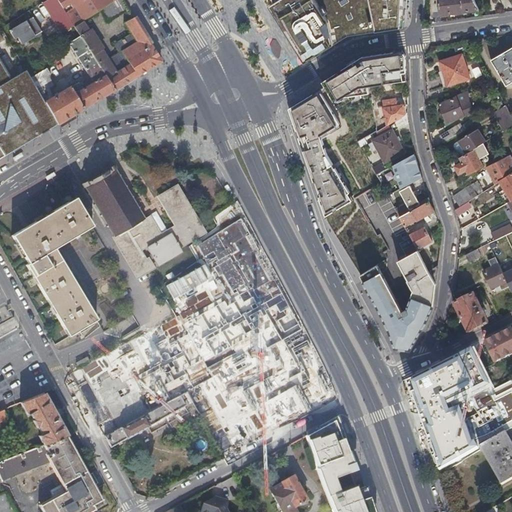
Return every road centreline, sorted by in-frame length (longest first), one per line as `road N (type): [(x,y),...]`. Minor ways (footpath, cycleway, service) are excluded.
road 1 (residential): [(414,36),(423,149),(450,232),(424,362)]
road 2 (primary): [(206,103),(350,402)]
road 3 (primary): [(386,381),(298,220),(247,91)]
road 4 (residential): [(0,267),(132,511)]
road 5 (residential): [(350,402),(147,511)]
road 6 (tertiary): [(0,185),(104,127),(206,103)]
road 7 (residential): [(414,36),(350,47),(286,88),(247,91)]
road 8 (primary): [(431,511),(386,381)]
